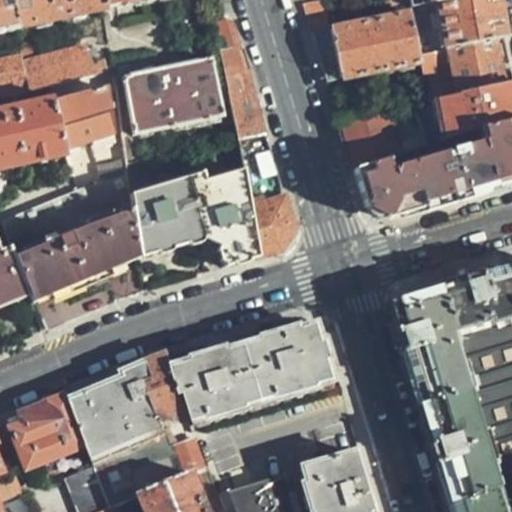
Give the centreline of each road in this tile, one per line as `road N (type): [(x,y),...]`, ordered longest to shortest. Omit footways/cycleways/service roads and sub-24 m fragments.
road 1 (secondary): [(340,263),(0,387)]
road 2 (tertiary): [(340,263),(258,0)]
road 3 (secondary): [(417,511),(340,263)]
road 4 (residential): [(511,219),(340,263)]
